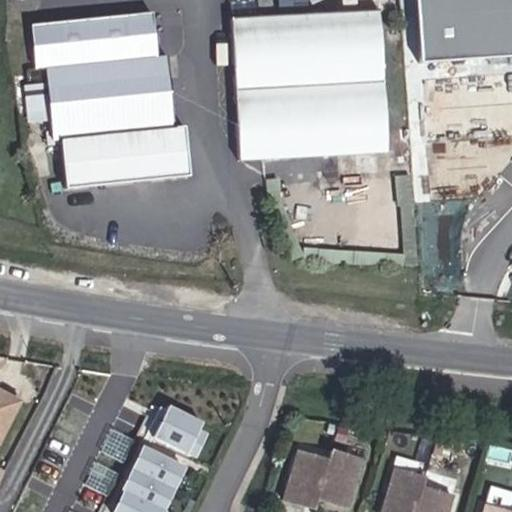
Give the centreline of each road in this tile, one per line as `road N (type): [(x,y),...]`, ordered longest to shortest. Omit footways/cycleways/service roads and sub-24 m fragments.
road 1 (unknown): [(108,249),(247,215),(351,199),(400,202)]
road 2 (tertiary): [(271,337),(0,296)]
road 3 (tertiary): [(511,364),(271,337)]
road 4 (residential): [(211,511),(263,400),(271,337)]
road 5 (unknown): [(441,356),(471,257),(511,200)]
